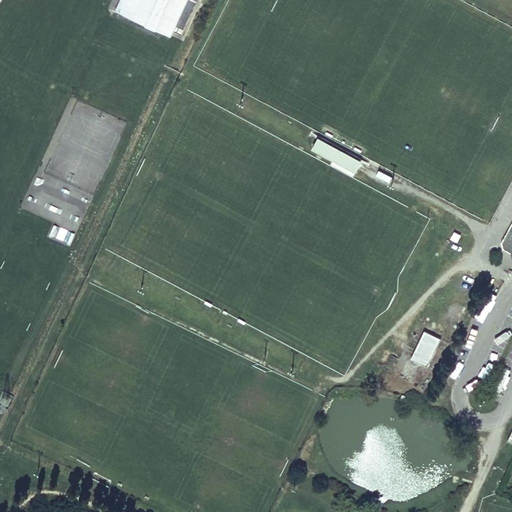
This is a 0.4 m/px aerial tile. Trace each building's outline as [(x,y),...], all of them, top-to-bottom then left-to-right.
[(187,0),(174,31),(182,35),(197,0),(187,0)] [(368,167),(370,163),(311,132),(309,135),(316,139),(312,148),(356,171),(361,163),(368,167)] [(40,186),(29,210),(71,229),(77,215),(79,217),(82,212),(49,197),(51,192),(40,186)] [(511,222),(501,243),(502,249),(510,254),(511,258),(511,259),(511,222)] [(56,225),(51,234),(66,243),(71,233),(56,225)] [(411,359),(427,367),(441,339),(425,331),(411,359)]
